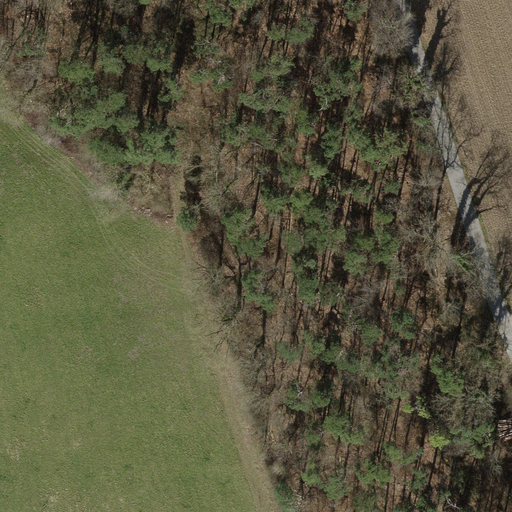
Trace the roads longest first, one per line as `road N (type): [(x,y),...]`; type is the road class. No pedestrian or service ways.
road 1 (track): [(271,511),(180,224),(180,129)]
road 2 (unclassified): [(511,340),(399,0)]
